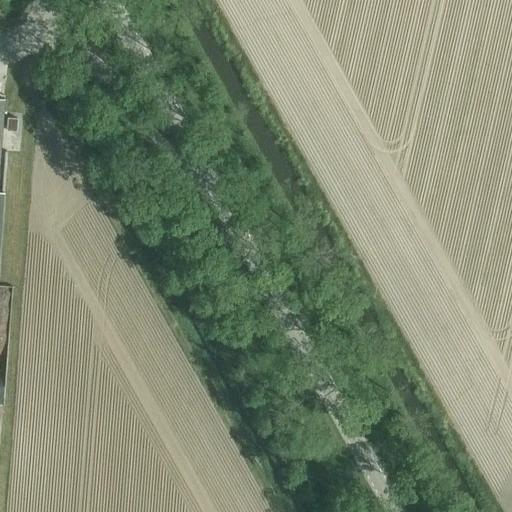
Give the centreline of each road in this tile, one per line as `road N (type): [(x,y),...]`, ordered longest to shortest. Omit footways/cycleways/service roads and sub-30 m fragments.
road 1 (track): [(491,511),(204,0)]
road 2 (unclassified): [(394,511),(109,0)]
